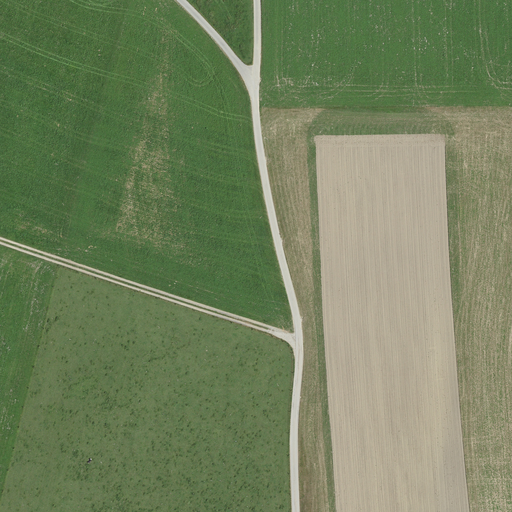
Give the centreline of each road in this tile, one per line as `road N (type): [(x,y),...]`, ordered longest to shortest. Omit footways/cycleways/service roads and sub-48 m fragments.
road 1 (unclassified): [(254,81),(266,183),(298,323),(296,511)]
road 2 (track): [(0,238),(299,340)]
